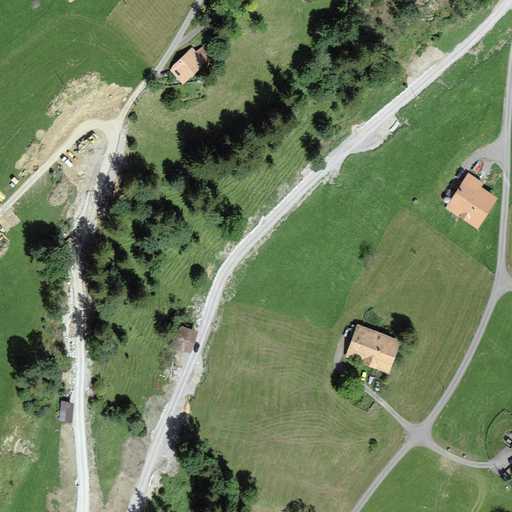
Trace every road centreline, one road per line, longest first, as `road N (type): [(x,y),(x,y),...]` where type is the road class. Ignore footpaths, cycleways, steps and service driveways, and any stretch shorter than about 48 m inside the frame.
road 1 (unclassified): [(509,0),(237,259),(132,511)]
road 2 (unclassified): [(87,511),(79,406),(84,299),(73,256),(95,211),(113,129)]
road 3 (unclassified): [(113,129),(199,0)]
road 4 (unclassified): [(113,129),(82,130),(0,212)]
